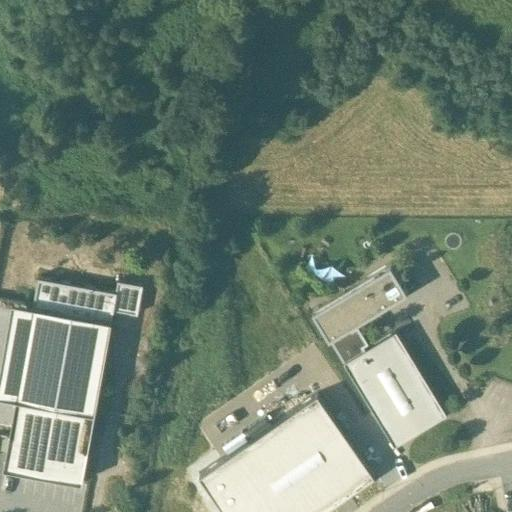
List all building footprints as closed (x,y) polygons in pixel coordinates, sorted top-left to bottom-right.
[(391,262),(313,309),(330,337),(351,324),(408,290),(391,262)] [(22,305),(3,402),(24,406),(11,469),(90,484),(127,296),(44,280),(38,308),(22,305)] [(351,324),(330,337),(344,360),(366,348),(351,324)] [(366,348),(344,360),(395,444),(447,413),(396,329),(366,348)] [(326,511),(372,479),(313,399),(199,483),(220,511),(326,511)]
